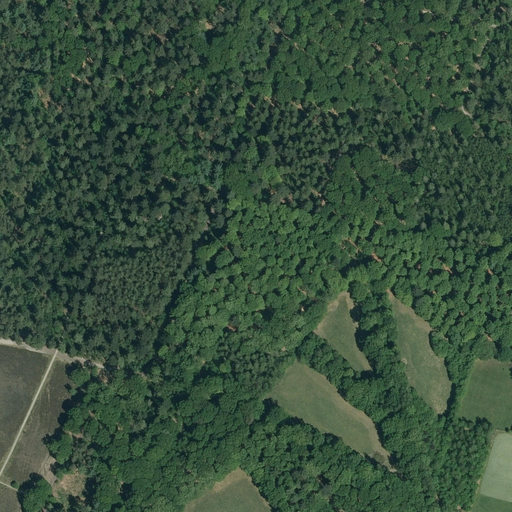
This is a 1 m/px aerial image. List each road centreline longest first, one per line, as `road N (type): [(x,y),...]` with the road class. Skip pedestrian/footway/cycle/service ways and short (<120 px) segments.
road 1 (track): [(0,134),(511,271)]
road 2 (track): [(511,325),(474,338),(380,265),(160,350),(137,378),(56,353)]
road 3 (track): [(160,350),(295,0)]
road 4 (track): [(380,265),(326,223),(355,89),(511,123)]
road 5 (track): [(44,511),(74,447),(137,378)]
road 6 (track): [(511,145),(486,265)]
